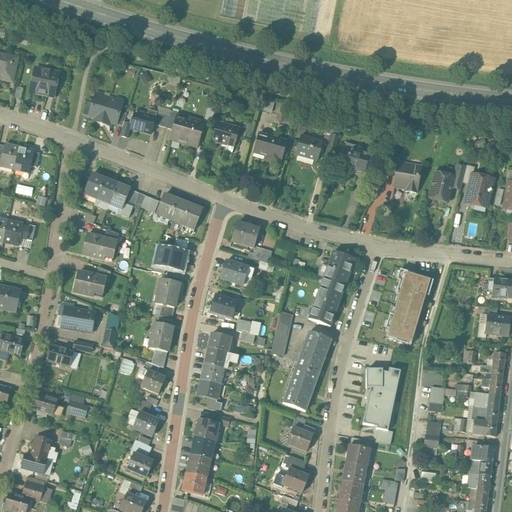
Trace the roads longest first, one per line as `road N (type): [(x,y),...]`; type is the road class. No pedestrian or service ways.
road 1 (secondary): [(96,12),(249,56),(511,104)]
road 2 (residential): [(163,511),(193,314),(225,199)]
road 3 (residential): [(378,246),(338,381),(318,511)]
road 4 (residential): [(52,277),(0,484)]
road 5 (residential): [(71,137),(225,199)]
road 6 (residential): [(225,199),(378,246)]
road 7 (residential): [(71,137),(52,277)]
road 8 (residential): [(378,246),(511,262)]
